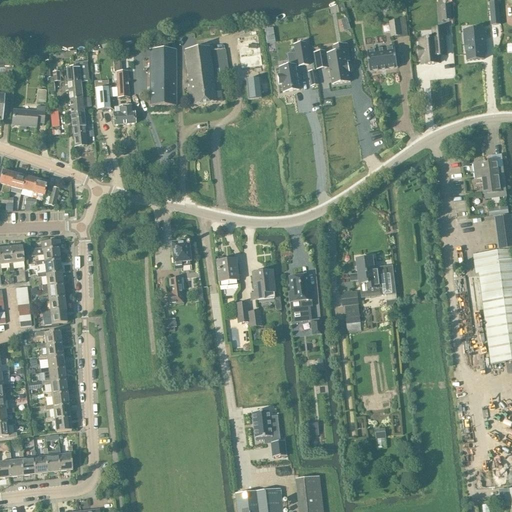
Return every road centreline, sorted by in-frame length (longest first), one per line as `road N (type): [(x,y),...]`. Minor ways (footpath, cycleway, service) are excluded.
road 1 (tertiary): [(98,185),(242,222),(292,220),(446,129),(511,117)]
road 2 (residential): [(0,498),(89,483),(84,320)]
road 3 (unclassified): [(120,511),(98,320),(84,320)]
